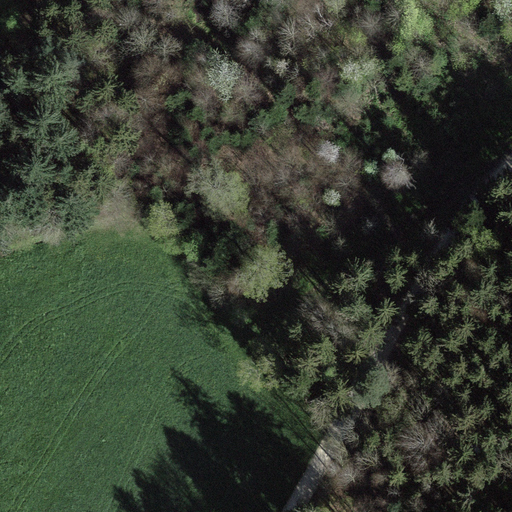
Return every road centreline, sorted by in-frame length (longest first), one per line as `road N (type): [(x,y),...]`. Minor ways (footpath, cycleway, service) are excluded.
road 1 (track): [(511,160),(424,276),(292,511)]
road 2 (track): [(237,347),(511,143)]
